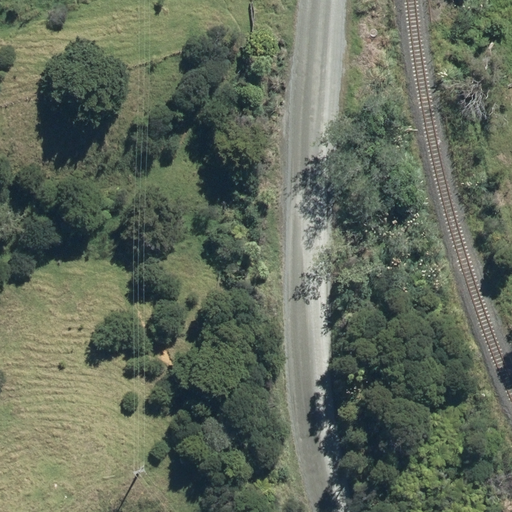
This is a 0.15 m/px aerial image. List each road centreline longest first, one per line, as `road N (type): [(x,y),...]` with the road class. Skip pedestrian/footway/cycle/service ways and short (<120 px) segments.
road 1 (tertiary): [(332,511),(308,415),(305,313),(325,0)]
road 2 (unknown): [(511,159),(506,0)]
